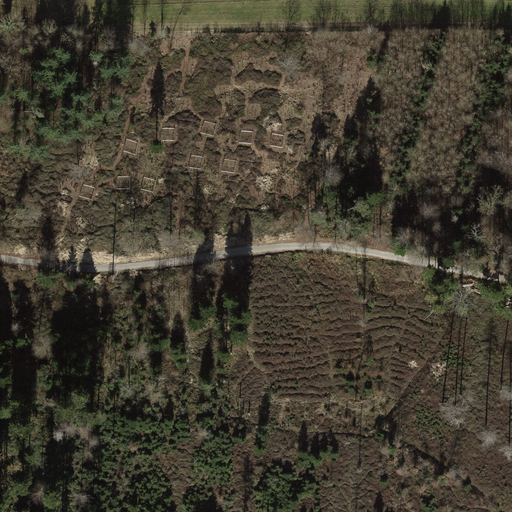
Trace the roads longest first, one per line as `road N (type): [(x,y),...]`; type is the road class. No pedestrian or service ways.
road 1 (track): [(0,259),(52,270),(284,249),(374,250),(511,280)]
road 2 (track): [(511,25),(99,29),(0,21)]
